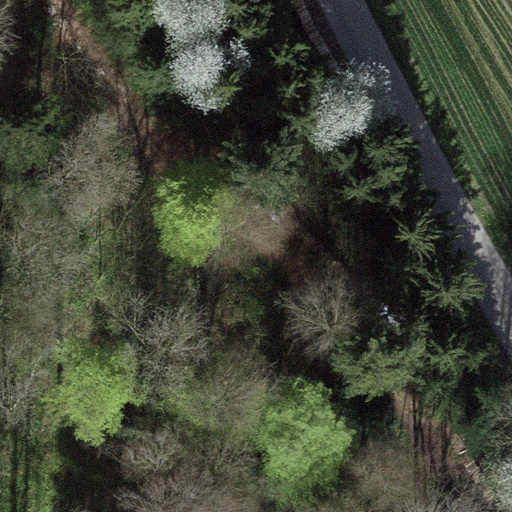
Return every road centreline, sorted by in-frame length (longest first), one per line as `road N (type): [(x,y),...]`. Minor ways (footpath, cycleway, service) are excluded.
road 1 (track): [(475,511),(244,230),(113,103),(39,0)]
road 2 (unclassified): [(511,322),(333,0)]
